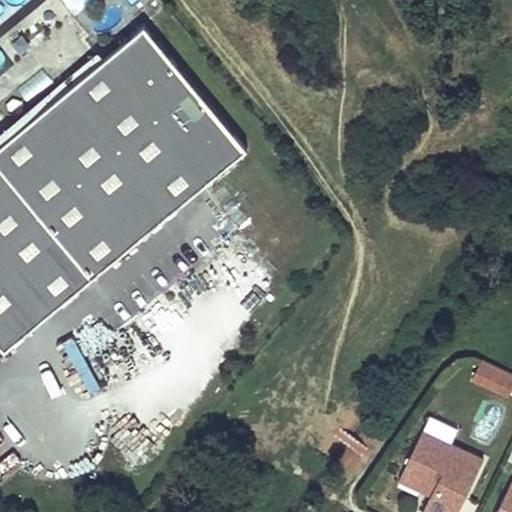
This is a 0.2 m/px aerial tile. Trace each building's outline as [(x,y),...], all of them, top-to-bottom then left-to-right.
[(51,29),(53,10),(34,8),(32,27),(51,29)] [(149,23),(0,147),(0,336),(9,348),(190,198),(252,147),(149,23)] [(511,388),(511,374),(482,360),(481,360),(472,380),(508,397),(511,388)] [(429,416),(418,439),(444,452),(448,443),(450,444),(457,429),(429,416)] [(455,511),(464,493),(481,459),(450,444),(448,443),(444,452),(418,439),(398,482),(429,497),(421,511),(455,511)] [(511,511),(511,476),(494,511),(511,511)]
